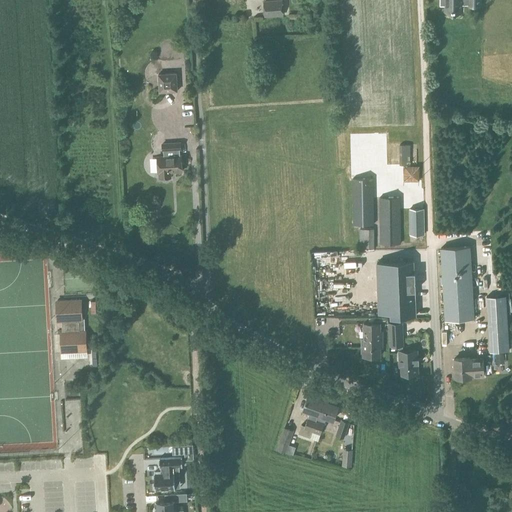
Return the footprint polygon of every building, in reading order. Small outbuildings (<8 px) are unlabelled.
[(439,0),(440,5),(446,5),(446,10),(460,10),(460,4),(468,4),(468,0),(439,0)] [(266,16),(283,15),(283,1),(265,2),(266,16)] [(160,91),(178,90),(177,72),(159,73),(160,91)] [(167,142),(161,142),(162,150),(164,150),(168,150),(180,149),(181,149),(181,141),(167,142)] [(409,145),(401,145),(401,165),(410,165),(409,145)] [(164,155),(157,156),(158,172),(159,172),(160,177),(171,176),(170,171),(182,170),(181,154),(180,154),(180,149),(168,150),(164,150),(164,155)] [(402,185),(414,183),(411,167),(400,169),(402,185)] [(354,224),(374,224),(373,178),(353,178),(354,224)] [(381,243),(401,243),(400,196),(380,197),(381,243)] [(422,211),(411,211),(411,234),(422,234),(422,211)] [(373,230),(361,230),(361,250),(374,250),(373,230)] [(469,248),(443,249),(446,320),(473,319),(469,248)] [(412,262),(376,263),(379,313),(391,313),(391,317),(415,316),(412,262)] [(360,274),(368,274),(369,264),(361,263),(360,274)] [(497,314),(507,313),(506,291),(497,292),(497,314)] [(82,318),(81,300),(56,302),(57,320),(64,320),(64,332),(61,333),(61,351),(86,350),(85,331),(85,332),(84,318),(82,318)] [(492,350),(507,348),(505,316),(490,317),(492,350)] [(380,356),(380,347),(383,347),(382,331),(380,331),(380,323),(364,323),(364,338),(362,338),(362,356),(380,356)] [(403,323),(389,324),(390,343),(399,343),(399,350),(404,350),(404,343),(403,323)] [(404,350),(399,350),(400,367),(402,367),(402,374),(418,374),(417,349),(404,350)] [(485,364),(492,364),(492,354),(484,355),(485,364)] [(482,357),(454,358),(455,378),(483,376),(482,357)] [(313,429),(323,400),(308,395),(303,409),(310,411),(305,426),(313,429)] [(320,433),(326,416),(334,419),(339,406),(323,400),(313,429),(313,431),(320,433)] [(340,421),(335,435),(343,437),(349,422),(341,419),(340,421)] [(301,424),(298,433),(310,437),(313,431),(313,429),(305,426),(301,424)] [(193,444),(184,445),(185,453),(193,452),(193,444)] [(181,466),(181,458),(158,459),(159,471),(154,472),(155,490),(175,488),(174,476),(179,475),(179,466),(181,466)] [(187,493),(169,494),(170,500),(173,500),(173,501),(187,500),(187,493)] [(173,511),(174,502),(157,503),(157,511),(173,511)]
